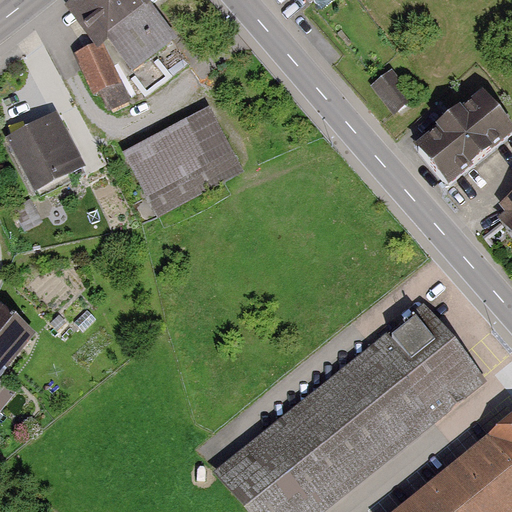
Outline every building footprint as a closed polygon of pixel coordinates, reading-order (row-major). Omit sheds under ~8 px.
[(90,0),(69,17),(98,55),(79,61),(95,105),(104,102),(111,115),(134,102),(188,63),(153,22),(179,0),(90,0)] [(447,194),(511,143),(511,131),(486,97),(415,152),(447,194)] [(243,177),(211,114),(125,158),(157,221),(243,177)] [(87,173),(57,120),(7,144),(33,199),(87,173)] [(511,208),(498,220),(511,236),(511,208)] [(0,384),(37,336),(0,307),(0,419),(4,414),(0,411),(0,384)] [(242,511),(338,511),(483,390),(424,315),(219,484),(242,511)] [(511,511),(511,431),(412,511),(511,511)]
